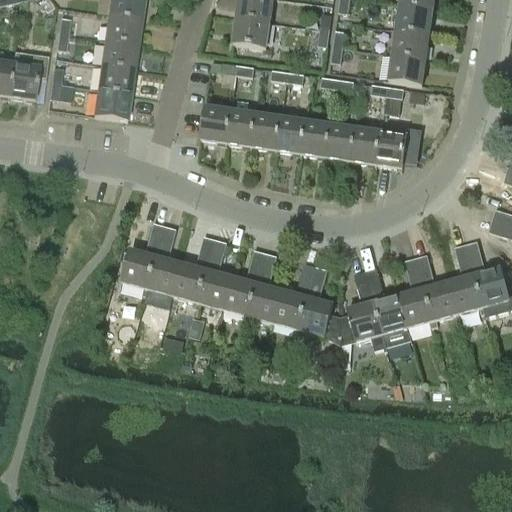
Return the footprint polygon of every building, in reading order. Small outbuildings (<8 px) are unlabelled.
[(6,0),(0,0),(0,10),(9,9),(6,0)] [(19,0),(6,0),(9,9),(21,6),(19,0)] [(142,26),(146,1),(139,0),(111,0),(109,21),(142,26)] [(250,0),(239,0),(236,23),(270,28),(273,3),(250,0)] [(433,15),(435,0),(400,0),(399,10),(433,15)] [(340,2),(338,18),(348,19),(350,3),(340,2)] [(429,40),(433,15),(399,10),(396,35),(429,40)] [(320,35),(329,36),(331,20),(322,19),(320,35)] [(105,46),(139,51),(142,26),(109,21),(105,46)] [(70,24),(60,23),(58,39),(68,40),(70,24)] [(266,54),(270,28),(236,23),(232,49),(266,54)] [(327,52),(329,36),(320,35),(317,51),(327,52)] [(426,65),(429,40),(396,35),(392,60),(426,65)] [(333,51),(343,53),(345,37),(335,36),(333,51)] [(68,40),(58,39),(56,55),(66,56),(68,40)] [(135,76),(139,51),(105,46),(101,71),(135,76)] [(333,51),(331,67),(341,69),(343,53),(333,51)] [(422,91),(426,65),(392,60),(388,86),(422,91)] [(0,101),(8,102),(13,69),(0,66),(0,101)] [(220,77),(236,80),(238,70),(222,68),(220,77)] [(39,73),(13,69),(8,102),(34,106),(39,73)] [(238,70),(236,80),(253,82),(254,72),(238,70)] [(98,96),(132,101),(135,76),(101,71),(98,96)] [(51,88),(61,90),(64,74),(53,72),(51,88)] [(288,77),(272,75),(270,85),(287,87),(288,77)] [(288,77),(287,87),(302,89),(304,80),(288,77)] [(338,85),(321,82),(320,92),(336,94),(338,85)] [(338,85),(336,94),(352,97),(354,87),(338,85)] [(51,88),(49,104),(59,106),(61,90),(51,88)] [(387,92),(371,90),(370,99),(386,101),(387,92)] [(387,92),(386,101),(402,103),(403,94),(387,92)] [(128,127),(132,101),(98,96),(94,122),(128,127)] [(200,147),(226,150),(231,117),(205,113),(200,147)] [(226,150),(251,154),(256,120),(231,117),(226,150)] [(251,154),(276,157),(281,124),(256,120),(251,154)] [(276,157),(301,160),(306,127),(281,124),(276,157)] [(301,160),(326,164),(331,130),(306,127),(301,160)] [(326,164),(351,167),(356,134),(331,130),(326,164)] [(351,167),(376,171),(381,137),(356,134),(351,167)] [(407,141),(381,137),(376,171),(402,174),(407,141)] [(511,220),(495,215),(492,226),(511,232),(511,220)] [(511,232),(492,226),(488,237),(511,244),(511,232)] [(130,255),(122,287),(145,293),(143,300),(146,300),(165,231),(153,228),(145,259),(130,255)] [(165,231),(146,300),(149,302),(151,295),(173,301),(182,269),(167,265),(176,234),(165,231)] [(182,269),(173,301),(194,307),(193,313),(196,314),(216,245),(204,242),(196,273),(182,269)] [(216,245),(196,314),(200,315),(202,308),(223,314),(232,283),(218,279),(227,248),(216,245)] [(511,289),(505,292),(500,273),(485,277),(477,247),(466,250),(484,318),(486,322),(511,314),(511,289)] [(449,287),(458,320),(480,314),(481,319),(484,318),(466,250),(455,253),(463,283),(449,287)] [(232,283),(223,314),(245,320),(243,327),(246,328),(265,258),(254,255),(246,286),(232,283)] [(265,258),(246,328),(250,329),(252,323),(273,328),(282,296),(268,292),(277,261),(265,258)] [(415,263),(434,331),(437,331),(436,326),(458,320),(449,287),(435,291),(427,260),(415,263)] [(399,301),(408,333),(430,327),(431,332),(434,331),(415,263),(404,266),(413,297),(399,301)] [(282,296),(273,328),(295,334),(293,341),(297,342),(315,272),(304,269),(296,300),(282,296)] [(315,272),(297,342),(300,343),(302,336),(324,342),(333,310),(318,306),(327,275),(315,272)] [(408,333),(399,301),(385,305),(377,274),(366,277),(384,345),(387,344),(386,339),(408,333)] [(384,345),(366,277),(355,280),(363,311),(346,315),(349,326),(341,328),(340,350),(346,350),(346,345),(354,343),(355,348),(371,343),(375,356),(384,353),(385,357),(388,356),(384,345)] [(204,327),(193,324),(188,343),(199,345),(204,327)] [(183,347),(166,344),(164,353),(180,356),(183,347)]
